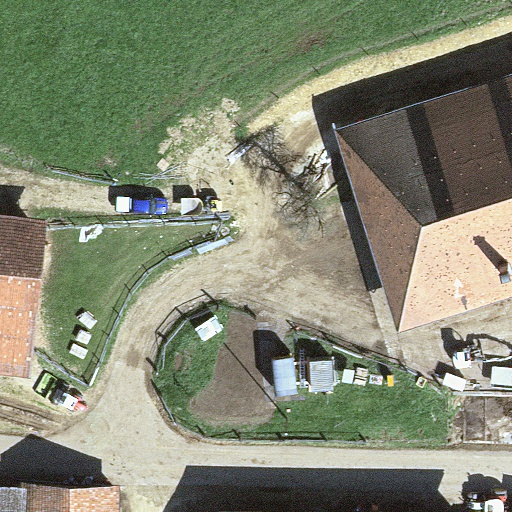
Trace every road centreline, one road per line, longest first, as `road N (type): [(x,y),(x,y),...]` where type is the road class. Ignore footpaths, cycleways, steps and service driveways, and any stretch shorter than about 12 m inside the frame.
road 1 (track): [(0,170),(57,193),(234,203),(251,209),(262,229),(256,254),(168,292),(135,349),(143,460)]
road 2 (track): [(511,470),(143,460)]
road 3 (track): [(234,203),(274,133),(382,72),(511,32)]
road 4 (track): [(244,262),(384,335),(451,345),(511,327)]
road 5 (track): [(143,460),(0,450)]
